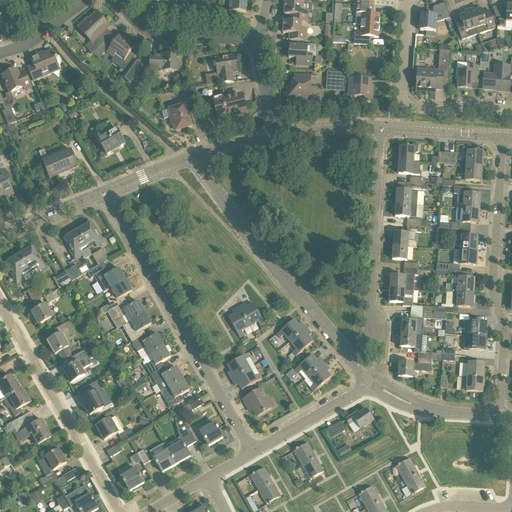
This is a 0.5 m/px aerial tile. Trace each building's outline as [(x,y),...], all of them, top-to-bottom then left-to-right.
[(192,11),(199,11),(200,0),(192,0),(192,11)] [(6,2),(0,4),(0,28),(4,27),(6,31),(8,32),(17,29),(6,2)] [(230,2),(230,12),(246,13),(247,3),(230,2)] [(309,11),(303,11),(303,4),(285,3),(284,15),(291,15),(291,22),(302,23),(308,23),(309,11)] [(450,19),(448,12),(445,4),(433,8),(433,12),(432,13),(431,13),(430,14),(430,15),(429,15),(429,16),(421,15),(420,32),(435,33),(436,24),(450,19)] [(361,26),(379,27),(380,15),(373,14),(374,6),(357,5),(355,25),(361,26)] [(511,22),(511,6),(507,6),(507,9),(501,8),(500,27),(506,27),(506,22),(511,22)] [(494,28),(488,11),(482,13),(481,10),(475,12),(474,9),(469,10),(476,29),(478,35),(495,29),(495,27),(494,28)] [(478,35),(476,29),(469,10),(465,12),(466,15),(460,17),(461,20),(455,22),(461,39),(462,41),(478,35)] [(92,54),(93,54),(104,43),(112,35),(107,30),(108,28),(104,23),(105,22),(97,13),(89,20),(87,19),(78,28),(91,42),(85,47),(92,54)] [(302,23),(291,22),(284,22),(283,34),(290,34),(289,41),(306,42),(307,30),(301,29),(302,23)] [(371,38),(378,39),(379,27),(361,26),(361,33),(357,32),(355,34),(354,45),(371,46),(371,38)] [(135,47),(124,39),(122,42),(117,39),(110,48),(104,43),(93,54),(100,59),(105,51),(107,53),(114,58),(115,56),(124,62),(135,47)] [(316,57),(317,45),(307,45),(306,47),(289,46),(289,59),(299,59),(299,66),(312,67),(313,57),(316,57)] [(60,69),(59,66),(56,60),(58,59),(54,50),(41,56),(40,54),(30,59),(34,67),(29,70),(28,68),(27,68),(33,82),(60,71),(60,69)] [(180,64),(178,64),(178,56),(165,55),(165,57),(151,57),(150,71),(164,71),(164,72),(179,73),(180,64)] [(436,90),(442,90),(443,85),(448,85),(447,87),(448,87),(450,57),(439,56),(439,57),(440,57),(440,61),(439,61),(438,71),(418,69),(417,75),(416,91),(426,92),(426,90),(436,91),(436,90)] [(232,73),(237,72),(235,57),(215,60),(217,74),(206,76),(207,87),(220,85),(234,83),(232,73)] [(122,78),(131,85),(143,67),(135,60),(122,78)] [(511,62),(511,63),(510,67),(494,66),(494,75),(484,74),(483,90),(496,91),(509,92),(509,84),(511,84),(511,62)] [(130,66),(126,63),(121,70),(125,72),(130,66)] [(479,67),(470,66),(470,67),(458,66),(458,70),(457,70),(456,80),(458,81),(457,90),(471,91),(472,83),(478,84),(479,67)] [(24,71),(18,74),(17,70),(2,76),(10,94),(5,96),(11,108),(14,103),(12,98),(24,92),(24,91),(31,88),(24,71)] [(315,90),(310,90),(310,77),(316,77),(291,75),(291,76),(295,76),(294,88),(290,88),(289,99),(296,100),(296,98),(303,99),(303,100),(315,101),(315,90)] [(343,78),(331,77),(330,87),(342,88),(343,78)] [(371,81),(350,79),(349,97),(358,98),(358,101),(372,102),(373,87),(371,87),(371,81)] [(78,94),(88,97),(90,90),(81,86),(78,94)] [(242,97),(240,97),(224,101),(223,99),(214,102),(219,119),(231,116),(232,116),(239,114),(238,111),(245,109),(242,97)] [(185,106),(169,111),(155,115),(157,122),(170,118),(172,126),(175,125),(176,130),(175,131),(176,131),(191,126),(185,106)] [(11,109),(3,112),(9,126),(17,122),(11,109)] [(68,115),(71,120),(77,116),(74,111),(68,115)] [(5,129),(8,134),(15,131),(13,125),(5,129)] [(126,145),(117,130),(98,141),(107,156),(126,145)] [(399,161),(413,162),(414,156),(418,153),(419,145),(413,145),(413,149),(400,148),(399,161)] [(43,162),(48,160),(44,150),(39,152),(43,162)] [(71,150),(61,155),(62,157),(44,165),(50,180),(51,179),(50,178),(69,171),(69,172),(78,168),(71,150)] [(432,157),(432,164),(444,164),(444,154),(439,153),(438,158),(432,157)] [(467,153),(466,167),(483,168),(483,160),(481,160),(481,154),(467,153)] [(456,167),(457,154),(444,154),(444,164),(444,166),(456,167)] [(421,163),(413,163),(413,162),(399,161),(398,174),(419,176),(421,163)] [(465,181),(479,183),(480,177),(482,177),(483,168),(466,167),(465,181)] [(5,175),(0,176),(0,197),(5,195),(6,198),(13,195),(5,175)] [(458,195),(457,209),(463,209),(480,210),(480,202),(480,196),(478,196),(470,196),(471,189),(455,188),(454,194),(454,195),(458,195)] [(424,193),(411,192),(397,191),(396,205),(423,206),(424,193)] [(407,227),(422,228),(422,224),(422,219),(423,219),(424,206),(423,206),(396,205),(395,218),(408,218),(407,227)] [(440,223),(440,229),(452,230),(457,230),(458,230),(460,230),(460,223),(462,223),(476,225),(479,225),(479,219),(480,210),(463,209),(457,209),(456,224),(452,224),(440,223)] [(100,237),(99,237),(91,225),(84,229),(84,227),(78,231),(88,248),(94,244),(97,248),(104,244),(100,237)] [(88,248),(78,231),(72,234),(73,236),(65,240),(73,253),(72,253),(76,260),(83,256),(81,252),(88,248)] [(408,235),(394,234),(393,247),(407,248),(414,248),(416,249),(417,244),(415,242),(408,241),(408,235)] [(463,237),(463,238),(456,237),(455,251),(460,252),(460,251),(477,253),(478,238),(470,238),(463,237)] [(392,260),(407,261),(407,248),(393,247),(392,260)] [(33,249),(26,253),(26,252),(20,255),(29,272),(36,268),(38,272),(46,268),(42,261),(41,262),(33,249)] [(99,267),(102,265),(109,261),(103,250),(92,255),(99,267)] [(477,253),(460,251),(460,252),(460,266),(476,267),(477,253)] [(29,272),(20,255),(14,259),(14,260),(7,264),(14,277),(13,277),(17,284),(25,280),(23,277),(30,273),(29,272)] [(126,281),(119,270),(108,276),(102,265),(99,267),(87,273),(91,280),(94,278),(104,294),(111,290),(111,289),(126,281)] [(65,273),(71,283),(82,277),(76,266),(65,273)] [(404,269),(404,278),(391,277),(390,290),(414,292),(415,276),(418,277),(419,271),(418,271),(404,269)] [(452,285),(451,293),(453,293),(474,295),(475,281),(474,281),(472,280),(470,280),(470,273),(455,272),(455,277),(455,279),(458,279),(458,286),(452,285)] [(59,290),(71,283),(65,273),(53,279),(59,290)] [(110,312),(124,304),(121,299),(132,292),(126,281),(111,289),(111,290),(115,296),(107,300),(110,305),(107,307),(110,312)] [(37,286),(27,292),(34,304),(45,298),(37,286)] [(403,307),(411,308),(412,308),(413,307),(414,292),(390,290),(389,303),(404,304),(403,307)] [(56,292),(45,298),(49,305),(60,298),(56,292)] [(453,293),(453,308),(473,309),(474,295),(453,293)] [(130,323),(145,314),(139,303),(127,309),(124,304),(110,312),(108,313),(117,329),(130,322),(130,323)] [(239,308),(250,327),(258,322),(261,327),(265,324),(253,304),(248,308),(246,305),(239,308)] [(47,305),(31,314),(38,326),(53,317),(47,305)] [(239,308),(232,312),(234,315),(228,319),(240,339),(244,336),(242,332),(250,327),(239,308)] [(433,314),(433,320),(445,321),(445,320),(446,314),(433,313),(433,314)] [(143,337),(140,332),(151,325),(145,314),(130,323),(134,329),(126,333),(132,343),(143,337)] [(290,343),(307,329),(302,323),(299,325),(295,320),(277,335),(280,339),(284,336),(290,343)] [(67,348),(69,347),(65,340),(73,335),(70,331),(75,329),(70,321),(55,330),(58,336),(48,342),(55,355),(59,353),(63,361),(72,356),(67,348)] [(401,335),(415,336),(416,323),(410,323),(402,322),(401,335)] [(487,330),(488,324),(471,323),(470,336),(486,338),(487,330)] [(263,334),(269,330),(265,325),(260,328),(263,334)] [(313,342),(309,337),(312,335),(307,329),(290,343),(296,350),(292,353),(296,357),(313,342)] [(418,360),(432,360),(432,355),(432,354),(422,353),(423,337),(422,337),(422,336),(415,336),(401,335),(400,348),(414,349),(414,353),(419,354),(418,360)] [(145,349),(149,355),(164,347),(158,336),(146,342),(143,337),(132,343),(138,353),(145,349)] [(464,350),(469,351),(486,352),(486,346),(485,346),(486,338),(470,336),(465,336),(464,350)] [(244,346),(250,343),(247,337),(241,340),(244,346)] [(275,337),(270,342),(275,347),(280,342),(275,337)] [(151,376),(162,370),(159,365),(171,358),(164,347),(149,355),(153,362),(145,366),(151,376)] [(261,353),(258,348),(253,351),(251,352),(254,357),(261,353)] [(85,376),(82,370),(93,364),(89,358),(85,351),(72,358),(76,364),(64,371),(71,384),(85,376)] [(247,354),(228,366),(231,372),(228,373),(232,380),(255,367),(247,354)] [(308,378),(325,364),(320,358),(317,361),(313,356),(295,371),(298,374),(302,371),(308,378)] [(418,360),(418,365),(399,364),(399,378),(397,377),(397,378),(413,379),(413,372),(431,373),(432,360),(418,360)] [(331,378),(327,373),(330,370),(325,364),(308,378),(314,386),(311,389),(314,392),(331,378)] [(485,366),(468,364),(467,378),(483,379),(484,372),(485,366)] [(232,380),(235,387),(239,385),(242,391),(262,379),(259,375),(255,367),(232,380)] [(6,399),(20,392),(11,377),(8,379),(4,372),(3,373),(0,368),(0,390),(1,390),(6,399)] [(183,380),(177,369),(165,375),(162,370),(151,376),(157,386),(161,393),(183,380)] [(293,370),(286,376),(291,381),(297,375),(293,370)] [(483,379),(467,378),(466,393),(470,393),(476,393),(483,394),(483,388),(483,387),(483,379)] [(190,391),(183,380),(161,393),(164,399),(170,409),(181,403),(178,398),(190,391)] [(137,393),(148,387),(145,381),(133,387),(137,393)] [(97,396),(103,393),(97,382),(86,389),(89,395),(80,400),(90,416),(104,408),(97,396)] [(261,390),(243,400),(251,413),(253,411),(257,418),(272,409),(261,390)] [(31,403),(25,392),(21,394),(20,392),(6,399),(4,400),(8,408),(9,408),(15,417),(22,413),(20,409),(31,403)] [(476,393),(470,393),(470,398),(466,398),(465,401),(475,402),(476,393)] [(204,405),(200,399),(179,411),(182,417),(204,405)] [(367,410),(359,415),(358,413),(346,421),(349,426),(355,422),(361,431),(374,421),(367,410)] [(11,423),(15,430),(34,419),(31,413),(11,423)] [(155,416),(151,418),(155,425),(159,422),(155,416)] [(168,451),(177,466),(190,458),(185,449),(196,443),(181,416),(176,419),(175,419),(181,440),(182,443),(168,451)] [(139,425),(148,427),(150,421),(141,418),(139,425)] [(37,424),(34,419),(15,430),(21,441),(31,435),(37,446),(52,438),(42,421),(37,424)] [(118,434),(110,420),(96,428),(104,441),(118,434)] [(346,431),(341,422),(327,431),(332,439),(336,437),(346,431)] [(7,434),(15,430),(11,423),(6,426),(7,428),(4,429),(7,434)] [(223,439),(218,430),(219,430),(215,424),(201,432),(209,447),(223,439)] [(130,429),(119,436),(123,443),(134,437),(130,429)] [(316,458),(308,444),(307,445),(298,450),(298,449),(296,450),(296,451),(295,452),(294,452),(302,466),(316,458)] [(118,446),(116,447),(107,452),(110,458),(122,452),(118,446)] [(342,449),(337,452),(342,459),(353,453),(351,451),(345,454),(342,449)] [(59,451),(46,459),(39,462),(47,477),(40,481),(40,483),(43,487),(43,488),(56,481),(51,473),(67,464),(59,451)] [(143,451),(137,454),(144,466),(150,462),(143,451)] [(177,466),(168,451),(154,459),(157,465),(158,465),(163,474),(177,466)] [(7,458),(1,461),(6,469),(11,466),(7,458)] [(316,458),(302,466),(310,481),(312,479),(313,480),(314,479),(314,478),(323,473),(324,473),(316,458)] [(404,482),(418,474),(410,460),(409,460),(400,466),(400,465),(398,466),(398,467),(397,468),(396,467),(396,468),(404,482)] [(272,483),(264,469),(264,470),(255,475),(254,474),(252,475),(253,476),(251,477),(259,491),(272,483)] [(79,476),(77,472),(75,470),(64,477),(67,483),(79,476)] [(144,484),(136,470),(121,478),(125,484),(130,492),(144,484)] [(425,488),(425,489),(426,488),(418,474),(404,482),(412,496),(413,496),(412,496),(414,495),(416,494),(425,488)] [(297,488),(304,485),(301,479),(294,483),(297,488)] [(259,491),(267,505),(269,504),(269,505),(271,504),(271,503),(280,498),(281,498),(272,483),(259,491)] [(373,488),(372,488),(373,488),(363,494),(363,493),(361,494),(361,495),(360,496),(360,495),(359,496),(367,510),(381,502),(373,488)] [(39,493),(32,497),(37,505),(44,500),(39,493)] [(27,494),(19,494),(19,503),(27,503),(27,494)] [(93,502),(94,502),(90,496),(76,504),(80,511),(95,511),(98,510),(93,502)] [(60,507),(63,511),(62,511),(69,509),(63,497),(57,501),(60,507)] [(367,510),(368,511),(386,511),(381,502),(367,510)]
